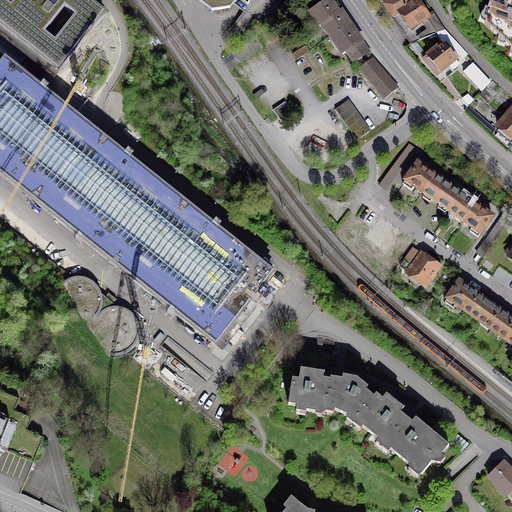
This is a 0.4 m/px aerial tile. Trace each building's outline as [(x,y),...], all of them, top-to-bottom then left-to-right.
[(106,13),(88,0),(0,0),(0,26),(59,73),(106,13)] [(196,0),(212,12),(230,9),(236,0),(196,0)] [(322,24),(338,13),(329,0),(328,0),(310,12),(320,26),(322,24)] [(429,19),(415,0),(392,0),(384,6),(411,43),(439,32),(445,30),(435,15),(429,19)] [(511,0),(490,0),(488,9),(490,9),(485,23),(499,37),(503,35),(507,36),(505,42),(511,49),(511,48),(511,0)] [(341,12),(338,13),(322,24),(331,37),(349,24),(341,12)] [(369,53),(349,24),(331,37),(343,54),(347,52),(353,61),(360,59),(369,53)] [(267,27),(261,31),(269,43),(276,39),(267,27)] [(445,30),(439,32),(460,56),(461,55),(464,58),(468,54),(445,30)] [(222,60),(229,71),(264,47),(256,36),(222,60)] [(437,76),(456,60),(443,44),(423,60),(437,76)] [(305,45),(291,55),(295,61),(309,51),(305,45)] [(0,64),(0,175),(216,346),(275,272),(5,58),(0,64)] [(372,59),(360,70),(385,99),(398,88),(372,59)] [(483,90),(491,83),(473,64),(463,73),(482,92),(483,90)] [(491,83),(483,90),(489,96),(499,87),(493,81),(491,83)] [(462,100),(468,106),(474,100),(468,95),(462,100)] [(357,140),(369,132),(347,101),(335,110),(357,140)] [(285,102),(273,110),(281,122),(293,114),(285,102)] [(511,110),(498,127),(500,129),(497,132),(498,132),(495,136),(507,146),(510,142),(511,143),(511,141),(511,110)] [(410,145),(379,185),(386,190),(416,149),(410,145)] [(422,192),(434,176),(417,164),(403,185),(411,190),(414,186),(422,192)] [(437,203),(449,186),(434,176),(422,192),(437,203)] [(450,212),(461,195),(449,186),(437,203),(450,212)] [(464,222),(476,205),(461,195),(450,212),(464,222)] [(470,232),(478,238),(492,217),(476,205),(464,222),(472,228),(470,232)] [(505,213),(476,253),(483,257),(511,218),(505,213)] [(362,240),(379,252),(383,246),(386,248),(389,243),(387,241),(392,234),(375,222),(362,240)] [(408,273),(425,285),(430,279),(432,281),(436,276),(433,274),(438,267),(421,255),(413,249),(405,261),(413,267),(408,273)] [(464,310),(476,294),(459,282),(445,302),(453,308),(456,304),(464,310)] [(490,304),(476,294),(464,310),(479,320),(490,304)] [(503,313),(490,304),(479,320),(491,329),(503,313)] [(511,330),(511,318),(503,313),(491,329),(506,339),(511,330)] [(301,370),(299,380),(292,379),(288,405),(300,407),(301,403),(307,405),(306,411),(319,413),(320,407),(326,408),(331,378),(330,381),(323,379),(324,374),(301,370)] [(511,382),(499,372),(494,378),(511,393),(511,382)] [(342,380),(331,378),(326,408),(327,408),(328,403),(334,403),(333,409),(350,417),(354,412),(357,415),(356,416),(358,417),(355,421),(377,395),(376,394),(374,397),(366,391),(368,388),(357,379),(343,377),(342,380)] [(0,471),(26,482),(44,438),(26,431),(31,419),(14,411),(19,399),(0,391),(0,471)] [(383,400),(377,395),(355,421),(356,421),(359,417),(365,421),(361,425),(379,440),(383,435),(388,440),(384,445),(385,445),(406,418),(400,413),(404,409),(386,395),(383,400)] [(406,418),(385,445),(389,440),(394,444),(390,449),(411,467),(412,466),(422,473),(421,474),(421,475),(432,462),(434,463),(435,458),(433,456),(436,452),(441,456),(449,446),(416,419),(412,423),(406,418)] [(511,470),(503,462),(489,477),(511,499),(511,470)] [(307,510),(291,497),(284,506),(287,509),(283,511),(314,511),(315,511),(307,510)]
